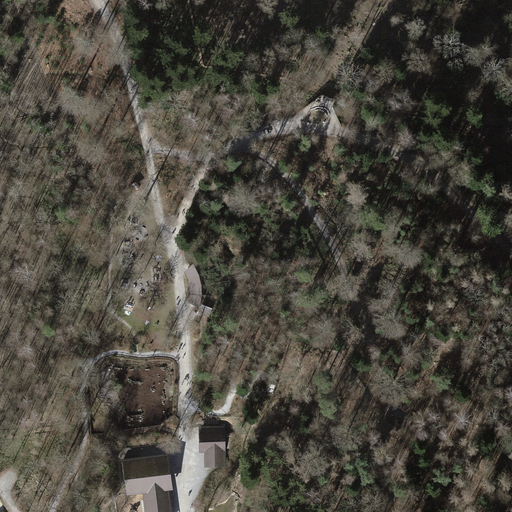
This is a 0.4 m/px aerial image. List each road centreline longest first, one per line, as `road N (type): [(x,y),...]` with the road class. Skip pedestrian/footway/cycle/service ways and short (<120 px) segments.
road 1 (track): [(170,241),(194,187),(226,152),(259,134),(314,128),(403,159),(511,250)]
road 2 (track): [(239,145),(299,190),(333,245),(399,416)]
road 3 (track): [(181,511),(184,329),(170,241)]
road 4 (track): [(170,241),(121,54),(97,0)]
